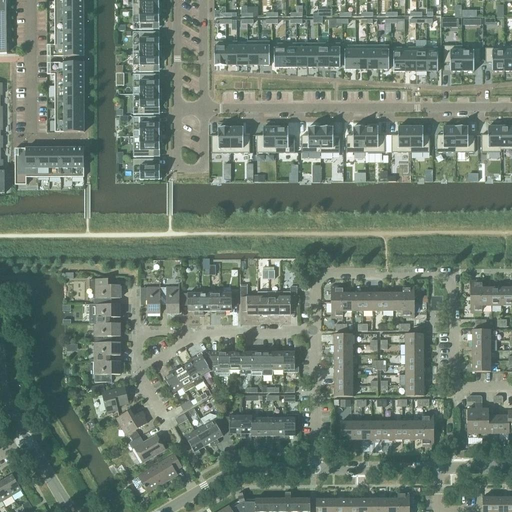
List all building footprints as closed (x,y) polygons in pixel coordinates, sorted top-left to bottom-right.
[(54,0),(54,45),(47,46),(47,57),(83,57),(83,0),(54,0)] [(159,10),(158,0),(132,0),(133,10),(159,10)] [(159,24),(159,10),(133,10),(133,17),(139,17),(139,30),(153,30),(153,24),(159,24)] [(450,20),(442,20),(442,29),(450,29),(450,20)] [(159,53),(159,39),(153,39),(153,33),(139,33),(139,53),(159,53)] [(226,42),(214,42),(214,67),(226,67),(226,42)] [(237,42),(226,42),(226,67),(236,67),(236,47),(237,47),(237,42)] [(258,42),(247,42),(247,47),(247,67),(258,67),(258,42)] [(269,42),(258,42),(258,67),(270,67),(269,42)] [(285,44),(274,44),(274,69),(285,69),(285,44)] [(296,44),(285,44),(285,69),(296,69),(296,44)] [(297,44),(296,44),(296,69),(307,69),(307,44),(306,44),(297,44)] [(318,44),(307,44),(307,69),(318,69),(318,44)] [(328,44),(318,44),(318,69),(328,68),(328,44)] [(340,44),(328,44),(328,68),(340,68),(340,44)] [(356,46),(344,46),(344,71),(356,71),(356,46)] [(366,46),(356,46),(356,71),(367,71),(366,46)] [(377,46),(366,46),(367,71),(377,70),(377,46)] [(389,46),(377,46),(377,70),(389,70),(389,46)] [(511,46),(503,46),(503,51),(504,72),(511,72),(511,46)] [(237,47),(236,47),(236,67),(247,67),(247,47),(237,47)] [(462,47),(443,47),(443,64),(450,64),(450,72),(462,72),(461,51),(462,51),(462,47)] [(404,48),(393,48),(393,73),(405,73),(404,48)] [(415,48),(404,48),(405,73),(415,73),(415,48)] [(426,48),(415,48),(415,73),(426,73),(426,48)] [(437,48),(426,48),(426,73),(438,72),(437,48)] [(462,51),(461,51),(462,72),(474,72),(474,64),(480,64),(480,49),(472,49),(472,51),(462,51)] [(493,49),(485,49),(485,64),(492,64),(492,72),(504,72),(503,51),(493,51),(493,49)] [(159,66),(159,53),(139,53),(139,73),(153,73),(153,66),(159,66)] [(84,133),(83,63),(47,63),(47,75),(54,75),(55,133),(84,133)] [(159,95),(159,82),(153,82),(153,75),(139,75),(139,95),(159,95)] [(159,109),(159,95),(139,95),(139,108),(133,108),(133,115),(153,115),(153,109),(159,109)] [(159,137),(159,124),(153,124),(153,117),(139,118),(139,138),(159,137)] [(468,127),(455,128),(455,153),(474,153),(474,136),(468,136),(468,127)] [(487,136),(481,136),(481,153),(501,153),(501,151),(500,151),(500,127),(487,127),(487,136)] [(511,127),(500,127),(500,151),(501,151),(511,150),(511,127)] [(218,137),(211,137),(211,154),(230,154),(230,128),(218,128),(218,137)] [(243,128),(230,128),(230,154),(250,154),(249,136),(243,136),(243,128)] [(263,136),(256,136),(256,154),(275,154),(275,128),(263,128),(263,136)] [(288,128),(275,128),(275,154),(295,154),(294,136),(288,136),(288,128)] [(308,136),(301,136),(301,154),(320,154),(320,128),(308,128),(308,136)] [(333,128),(320,128),(320,154),(339,154),(339,136),(333,136),(333,128)] [(353,136),(346,136),(346,154),(365,154),(365,128),(353,128),(353,136)] [(378,128),(365,128),(365,154),(384,154),(384,136),(378,136),(378,128)] [(398,136),(391,136),(391,154),(410,153),(410,128),(398,128),(398,136)] [(423,128),(410,128),(410,153),(429,153),(429,136),(423,136),(423,128)] [(442,136),(436,136),(436,153),(455,153),(455,128),(442,128),(442,136)] [(159,151),(159,137),(139,138),(139,150),(133,150),(133,158),(153,158),(153,151),(159,151)] [(84,149),(15,149),(15,186),(26,186),(26,178),(84,178),(84,149)] [(160,180),(159,167),(154,167),(154,160),(133,160),(133,167),(139,167),(140,180),(160,180)] [(93,299),(94,299),(94,305),(107,305),(107,298),(119,298),(119,285),(107,286),(107,280),(89,280),(89,286),(90,288),(91,290),(93,291),(93,299)] [(481,297),(481,288),(481,281),(470,281),(470,297),(481,297)] [(403,302),(414,302),(414,286),(402,286),(402,293),(403,293),(403,302)] [(257,315),(257,298),(250,298),(250,295),(247,295),(247,287),(240,287),(240,310),(247,310),(247,315),(257,315)] [(331,303),(341,303),(341,294),(342,294),(342,287),(331,287),(331,303)] [(140,288),(140,306),(147,306),(147,314),(160,314),(160,301),(160,288),(140,288)] [(160,288),(160,301),(166,301),(166,314),(179,314),(179,288),(160,288)] [(481,288),(481,297),(482,307),(492,307),(492,288),(481,288)] [(502,306),(502,288),(492,288),(492,307),(502,306)] [(511,288),(502,288),(502,306),(511,306),(511,288)] [(296,310),(297,289),(290,289),(290,293),(279,293),(279,316),(290,316),(290,310),(296,310)] [(257,298),(257,315),(268,316),(268,293),(257,292),(257,298)] [(199,294),(199,316),(203,316),(203,312),(210,312),(210,293),(199,294)] [(210,293),(210,312),(216,312),(216,316),(221,316),(220,293),(210,293)] [(220,293),(221,316),(224,315),(224,311),(231,311),(231,305),(237,305),(237,293),(220,293)] [(268,293),(268,316),(279,316),(279,293),(268,293)] [(372,312),(372,293),(362,294),(362,312),(372,312)] [(383,312),(382,293),(372,293),(372,312),(383,312)] [(393,312),(393,293),(382,293),(383,312),(393,312)] [(393,293),(393,312),(402,312),(403,312),(403,302),(403,293),(402,293),(393,293)] [(199,316),(199,294),(181,294),(181,306),(187,306),(187,312),(194,312),(194,316),(199,316)] [(352,312),(352,294),(342,294),(341,294),(341,303),(341,312),(343,312),(352,312)] [(362,312),(362,294),(352,294),(352,312),(362,312)] [(482,307),(481,297),(470,297),(470,313),(482,313),(481,307),(482,307)] [(414,302),(403,302),(403,312),(402,312),(402,318),(414,318),(414,302)] [(341,303),(331,303),(331,319),(343,319),(343,312),(341,312),(341,303)] [(119,305),(107,305),(94,305),(94,324),(107,324),(107,318),(119,317),(119,305)] [(107,324),(94,324),(94,343),(107,343),(107,337),(119,337),(119,324),(107,324)] [(472,341),(489,341),(489,330),(472,331),(472,341)] [(334,345),(351,345),(351,335),(333,335),(334,345)] [(405,345),(422,345),(422,335),(405,335),(405,345)] [(489,341),(472,341),(472,351),(489,351),(489,341)] [(94,362),(107,362),(107,356),(119,356),(119,343),(107,343),(94,343),(94,362)] [(334,356),(352,356),(351,345),(334,345),(334,356)] [(422,345),(405,345),(405,355),(422,355),(422,345)] [(229,350),(229,371),(240,371),(240,352),(234,352),(234,349),(229,350)] [(251,375),(251,371),(251,349),(246,349),(246,352),(240,352),(240,371),(240,375),(251,375)] [(262,375),(262,370),(262,352),(255,352),(255,349),(251,349),(251,371),(251,375),(262,375)] [(273,370),(273,349),(268,349),(268,352),(262,352),(262,370),(273,370)] [(273,349),(273,370),(284,370),(284,352),(277,352),(277,349),(273,349)] [(284,352),(284,370),(284,373),(297,373),(297,358),(294,358),(294,349),(289,349),(289,352),(284,352)] [(229,371),(229,350),(225,350),(225,353),(218,353),(218,354),(210,354),(213,366),(218,366),(218,371),(229,371)] [(489,351),(472,351),(472,362),(489,361),(489,351)] [(191,359),(201,377),(211,372),(209,368),(213,366),(210,354),(202,358),(201,356),(196,359),(194,357),(191,359)] [(422,355),(405,355),(405,366),(422,366),(422,355)] [(334,366),(352,366),(352,356),(334,356),(334,366)] [(183,367),(192,382),(201,377),(191,359),(187,361),(188,364),(183,367)] [(489,361),(472,362),(472,372),(489,372),(489,361)] [(107,362),(94,362),(94,382),(107,382),(107,375),(120,375),(119,362),(107,362)] [(334,376),(352,376),(352,366),(334,366),(334,376)] [(422,366),(405,366),(405,376),(422,376),(422,366)] [(172,370),(182,388),(192,382),(183,367),(177,370),(176,368),(172,370)] [(182,388),(172,370),(168,372),(169,375),(164,378),(173,393),(182,388)] [(334,387),(352,386),(352,376),(334,376),(334,387)] [(422,376),(405,376),(405,386),(422,386),(422,376)] [(284,393),(295,393),(295,385),(284,385),(284,393)] [(352,386),(334,387),(334,397),(352,397),(352,386)] [(422,386),(405,386),(405,397),(422,397),(422,386)] [(116,406),(128,404),(124,388),(102,393),(106,412),(117,410),(116,406)] [(183,411),(193,406),(189,400),(180,406),(183,411)] [(478,438),(478,409),(478,407),(474,407),(474,410),(467,409),(467,438),(478,438)] [(482,407),(478,407),(478,409),(478,438),(488,438),(488,434),(488,416),(488,409),(482,409),(482,407)] [(126,436),(128,435),(147,423),(144,418),(145,417),(142,411),(136,415),(132,409),(116,419),(126,436)] [(184,414),(180,416),(175,420),(178,425),(187,420),(184,414)] [(284,415),(284,418),(284,424),(284,441),(288,441),(288,436),(295,436),(295,430),(299,430),(299,415),(284,415)] [(422,415),(422,422),(422,431),(433,431),(433,415),(422,415)] [(222,422),(225,429),(229,429),(229,434),(236,434),(236,438),(240,438),(240,416),(229,416),(229,417),(221,417),(222,422)] [(240,416),(240,438),(245,438),(245,434),(251,434),(251,418),(251,416),(240,416)] [(499,434),(498,416),(488,416),(488,434),(499,434)] [(498,416),(499,434),(509,434),(509,429),(508,416),(507,416),(498,416)] [(222,422),(221,417),(214,421),(213,421),(204,426),(215,445),(219,443),(217,440),(222,436),(220,432),(224,429),(225,429),(222,422)] [(251,434),(251,436),(258,436),(258,440),(262,440),(262,418),(251,418),(251,434)] [(273,437),(273,418),(262,418),(262,440),(266,440),(266,437),(273,437)] [(273,418),(273,437),(279,437),(279,441),(284,441),(284,424),(284,418),(273,418)] [(340,440),(352,440),(351,422),(340,422),(340,440)] [(352,440),(362,440),(361,422),(351,422),(352,440)] [(361,422),(362,440),(372,440),(371,422),(361,422)] [(371,422),(372,440),(382,440),(381,422),(371,422)] [(391,422),(381,422),(382,440),(392,440),(391,422)] [(391,422),(392,440),(402,440),(401,422),(391,422)] [(401,422),(402,440),(412,440),(411,422),(401,422)] [(422,422),(411,422),(412,440),(422,440),(422,431),(422,422)] [(194,432),(204,447),(209,444),(211,448),(215,445),(204,426),(194,432)] [(422,431),(422,440),(422,447),(433,447),(433,431),(422,431)] [(140,437),(137,432),(129,436),(130,437),(127,439),(129,442),(132,440),(133,441),(140,437)] [(204,447),(194,432),(185,437),(197,456),(200,454),(198,451),(204,447)] [(143,463),(165,450),(156,435),(143,442),(140,437),(129,444),(132,450),(135,448),(143,463)] [(137,490),(144,485),(148,492),(177,475),(174,471),(181,467),(174,456),(138,476),(139,477),(132,481),(137,490)] [(3,481),(11,496),(21,491),(12,476),(3,481)] [(11,496),(3,481),(0,482),(0,498),(2,502),(11,496)] [(397,492),(397,499),(397,508),(409,508),(409,492),(397,492)] [(481,511),(490,511),(491,498),(482,498),(481,511)] [(500,511),(500,498),(491,498),(490,511),(500,511)] [(500,498),(500,511),(509,511),(510,498),(500,498)] [(309,511),(309,499),(298,499),(298,503),(278,503),(278,499),(255,499),(255,503),(245,503),(239,505),(231,509),(229,506),(219,511),(309,511)] [(337,511),(337,499),(327,500),(327,511),(337,511)] [(337,499),(337,511),(347,511),(347,499),(337,499)] [(357,511),(357,499),(347,499),(347,511),(357,511)] [(357,499),(357,511),(367,511),(367,499),(357,499)] [(367,499),(367,511),(377,511),(377,499),(367,499)] [(377,511),(387,511),(387,499),(377,499),(377,511)] [(387,499),(387,511),(397,511),(397,508),(397,499),(387,499)] [(327,511),(327,500),(316,500),(315,511),(327,511)]
